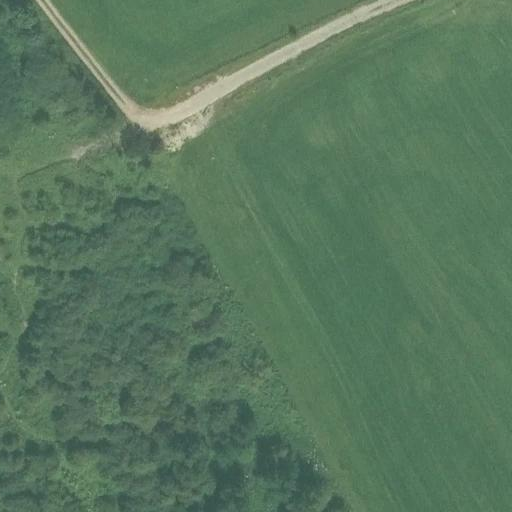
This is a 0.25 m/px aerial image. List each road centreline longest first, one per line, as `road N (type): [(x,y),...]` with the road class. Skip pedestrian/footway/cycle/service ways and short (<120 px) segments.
road 1 (unclassified): [(151,114),(387,0)]
road 2 (unknown): [(48,0),(151,114)]
